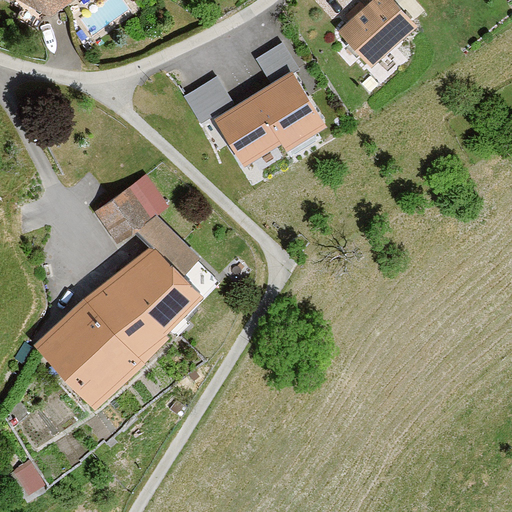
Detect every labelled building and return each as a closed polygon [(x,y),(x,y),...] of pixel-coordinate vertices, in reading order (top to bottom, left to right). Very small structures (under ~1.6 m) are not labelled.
[(25,0),(49,14),(67,0),(25,0)] [(372,65),(414,27),(389,0),(377,0),(342,32),(372,65)] [(285,39),(262,50),(274,75),(297,63),(285,39)] [(219,72),(187,92),(203,116),(235,96),(219,72)] [(293,72),(214,120),(243,169),(281,146),(287,154),(328,129),(293,72)] [(162,334),(220,280),(155,212),(165,206),(145,179),(99,211),(118,239),(135,228),(154,249),(41,346),(95,405),(165,340),(162,334)] [(36,459),(17,466),(26,491),(45,484),(36,459)]
